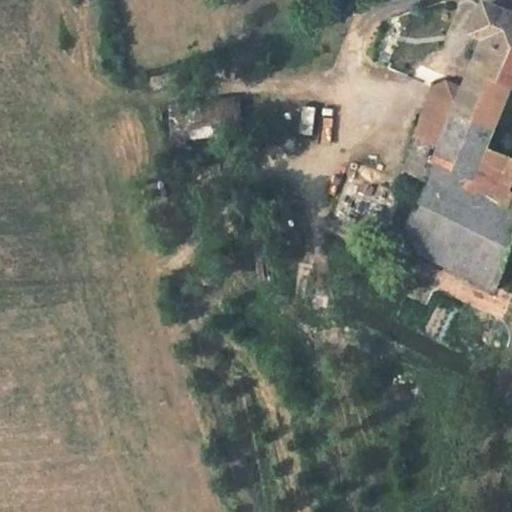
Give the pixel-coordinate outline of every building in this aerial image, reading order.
[(511,14),(483,2),(468,34),(483,43),(468,76),(511,91),(511,14)] [(437,146),(428,166),(437,170),(409,227),(502,273),(504,274),(511,252),(511,157),(487,146),(511,91),(468,76),(463,89),(437,146)] [(437,146),(463,89),(446,83),(433,89),(415,134),(437,146)] [(241,136),(238,100),(165,105),(167,141),(241,136)] [(439,257),(472,275),(494,286),(502,273),(409,227),(402,239),(439,257)]
